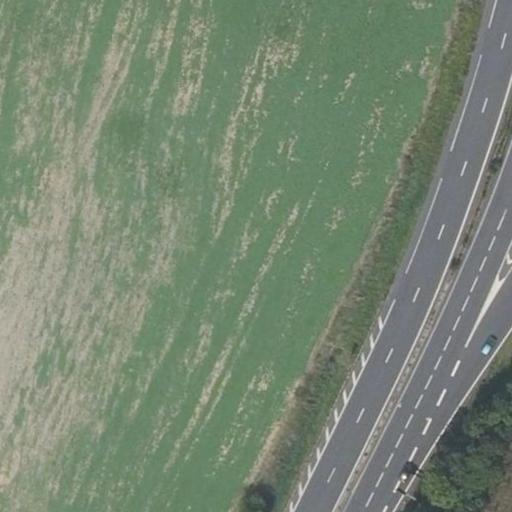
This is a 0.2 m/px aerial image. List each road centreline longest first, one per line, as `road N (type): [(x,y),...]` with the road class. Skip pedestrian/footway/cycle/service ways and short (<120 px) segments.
road 1 (trunk): [(511,18),(431,267),(313,511)]
road 2 (trunk): [(363,511),(451,338)]
road 3 (motorway): [(451,338),(511,200)]
